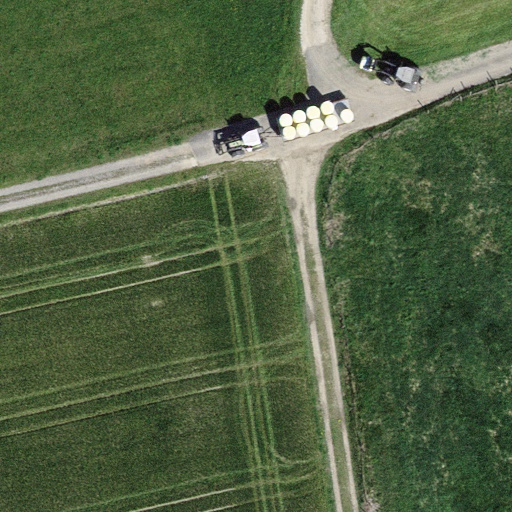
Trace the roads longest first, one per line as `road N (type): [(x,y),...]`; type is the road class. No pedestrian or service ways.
road 1 (track): [(0,199),(354,105),(320,48),(322,0)]
road 2 (track): [(346,511),(289,124)]
road 3 (unclassified): [(511,54),(354,105)]
